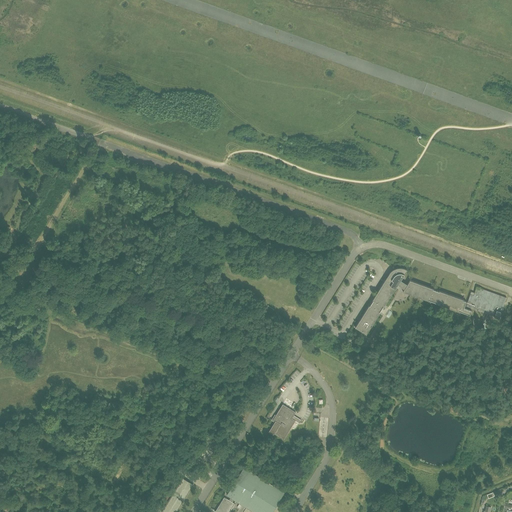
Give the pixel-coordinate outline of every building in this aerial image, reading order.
[(79,146),(77,152),(84,154),(86,149),(79,146)] [(359,321),(355,328),(356,328),(360,330),(365,333),(366,334),(366,335),(379,315),(380,312),(382,309),(383,307),(384,307),(385,305),(395,289),(398,285),(404,289),(403,291),(403,292),(410,294),(429,301),(429,300),(435,302),(435,303),(459,312),(460,312),(459,312),(460,311),(470,315),(472,310),(464,308),(465,306),(466,301),(464,300),(464,301),(463,300),(464,300),(439,291),(439,292),(433,289),(410,280),(410,281),(407,285),(401,280),(403,277),(407,270),(406,271),(404,270),(403,270),(402,270),(401,269),(400,269),(399,269),(398,270),(396,270),(395,270),(394,271),(393,271),(393,272),(392,273),(391,274),(390,276),(389,276),(388,276),(388,277),(388,278),(387,280),(386,280),(385,280),(373,300),(370,306),(369,306),(370,306),(369,305),(361,319),(359,321)] [(474,293),(473,295),(470,294),(466,306),(496,317),(495,317),(496,317),(498,318),(499,318),(506,297),(477,286),(474,293)] [(283,404),(274,418),(277,419),(269,432),(274,435),(275,434),(284,439),(296,421),(292,418),(296,412),(283,404)] [(244,467),(227,494),(227,495),(231,497),(229,500),(224,497),(216,511),(215,510),(214,511),(216,511),(229,511),(235,504),(232,502),(234,499),(254,511),(271,511),(284,492),(244,467)] [(193,484),(183,478),(182,479),(180,482),(178,486),(176,489),(176,490),(173,493),(171,497),(169,501),(167,504),(166,505),(164,508),(162,511),(161,511),(175,511),(177,511),(179,507),(181,503),(184,500),(184,499),(186,496),(188,492),(190,488),(191,488),(193,485),(193,484)]
